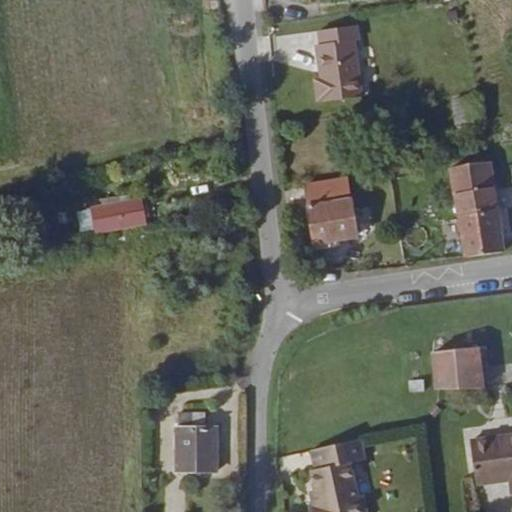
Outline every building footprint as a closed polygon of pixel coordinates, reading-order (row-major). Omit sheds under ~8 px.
[(355,42),(360,41),(357,25),(319,30),(320,45),(316,45),(321,78),(315,79),(318,100),(324,100),(324,101),(363,96),(355,42)] [(478,92),(487,144),(507,141),(497,89),(478,92)] [(456,124),(481,122),(476,97),(453,100),(456,124)] [(382,130),(396,128),(394,113),(379,115),(382,130)] [(466,257),(503,252),(497,210),(494,187),(489,162),(451,169),(455,194),(460,216),(466,257)] [(348,179),(306,186),(314,244),(358,237),(348,179)] [(107,233),(148,225),(144,204),(103,213),(107,233)] [(433,352),(437,390),(484,388),(479,347),(433,352)] [(424,380),(408,381),(409,392),(425,391),(424,380)] [(176,423),(201,423),(201,412),(176,413),(176,423)] [(511,435),(471,441),(476,485),(511,479),(511,486),(511,435)] [(313,505),(314,511),(366,511),(363,496),(358,496),(351,463),(366,460),(361,439),(311,450),(316,469),(311,471),(315,491),(318,504),(313,505)] [(179,471),(176,471),(179,511),(191,511),(218,510),(215,468),(203,468),(201,453),(179,455),(179,471)]
